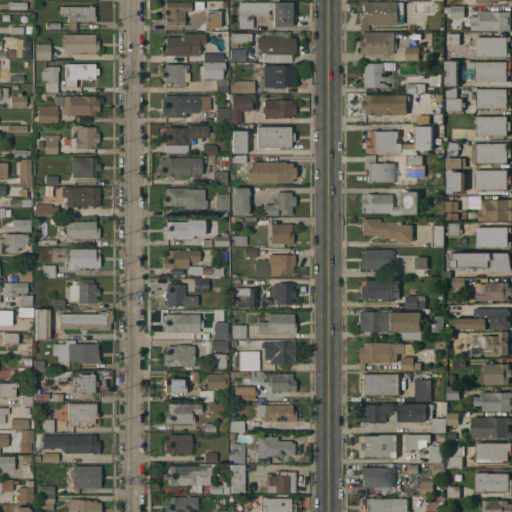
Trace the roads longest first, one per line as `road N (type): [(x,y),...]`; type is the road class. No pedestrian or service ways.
road 1 (residential): [(131,0),(131,511)]
road 2 (secondary): [(329,0),(329,511)]
